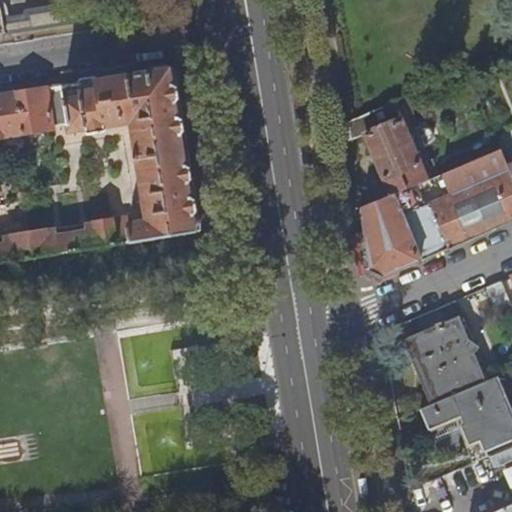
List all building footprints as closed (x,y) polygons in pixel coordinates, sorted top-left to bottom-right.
[(85,8),(82,6),(3,19),(3,14),(1,7),(0,6),(0,34),(82,21),(87,18),(88,13),(87,9),(85,8)] [(46,89),(53,128),(70,125),(71,132),(132,123),(138,154),(135,155),(136,161),(140,160),(149,220),(130,223),(130,218),(113,221),(117,245),(198,231),(173,79),(161,70),(46,89)] [(19,93),(26,135),(53,130),(53,128),(46,89),(19,93)] [(0,95),(0,121),(3,139),(26,135),(19,93),(0,95)] [(392,197),(409,190),(428,182),(403,120),(414,115),(406,98),(348,123),(351,142),(367,135),(392,197)] [(386,278),(511,222),(511,175),(509,167),(502,151),(442,176),(451,196),(418,210),(409,190),(392,197),(362,210),(367,235),(372,273),(386,278)] [(113,221),(72,227),(76,252),(117,245),(113,221)] [(76,252),(72,227),(30,234),(34,258),(76,252)] [(0,262),(34,258),(30,234),(0,238),(0,262)] [(353,237),(359,274),(372,273),(367,235),(353,237)] [(496,312),(511,306),(502,282),(487,288),(496,312)] [(419,360),(437,403),(486,383),(474,354),(479,348),(469,341),(460,319),(449,323),(448,321),(438,325),(439,327),(410,339),(418,360),(419,360)] [(511,442),(511,414),(497,379),(486,383),(437,403),(420,410),(428,430),(461,417),(465,426),(461,427),(469,445),(480,441),(485,454),(511,442)]
